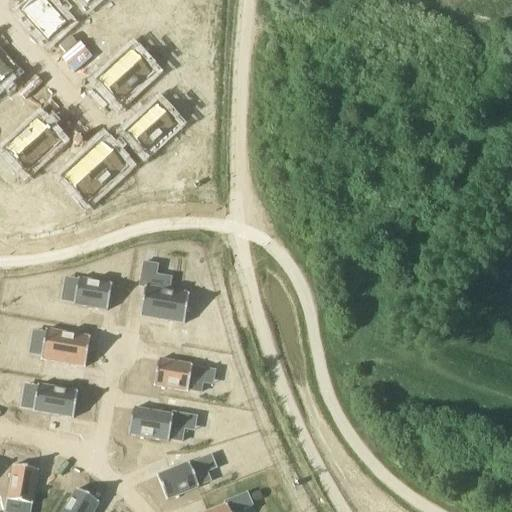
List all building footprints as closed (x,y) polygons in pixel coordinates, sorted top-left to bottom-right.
[(67,27),(48,3),(25,22),(46,48),(67,27)] [(160,63),(134,32),(95,72),(122,103),(160,63)] [(0,46),(0,94),(4,100),(28,77),(0,46)] [(189,129),(166,106),(134,142),(154,167),(189,129)] [(55,159),(30,131),(0,160),(0,183),(12,198),(55,159)] [(120,184),(95,158),(54,192),(55,193),(79,223),(120,184)] [(43,309),(85,316),(89,293),(47,288),(43,309)] [(140,318),(184,325),(189,296),(145,288),(140,318)] [(67,368),(71,342),(30,335),(24,362),(67,368)] [(189,365),(158,359),(155,376),(186,382),(189,365)] [(77,394),(35,387),(31,411),(74,419),(77,394)] [(176,416),(137,409),(134,430),(173,436),(176,416)] [(189,468),(155,479),(162,502),(196,489),(189,467),(189,468)] [(36,483),(19,479),(13,504),(14,505),(30,509),(36,483)] [(91,511),(76,499),(66,511),(91,511)]
